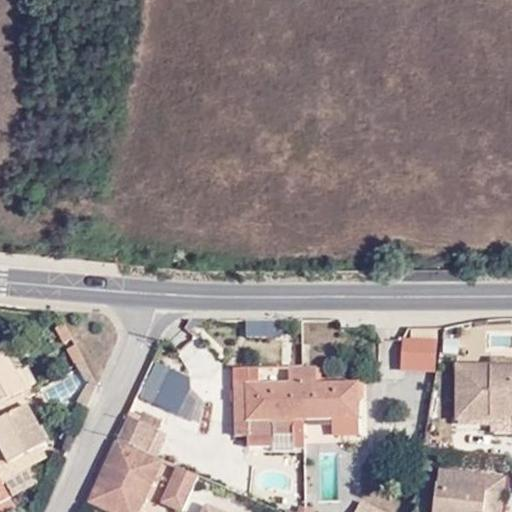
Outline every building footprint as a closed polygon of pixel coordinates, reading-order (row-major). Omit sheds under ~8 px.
[(62,345),(76,337),(68,324),(54,331),(62,345)] [(72,364),(86,355),(79,342),(65,351),(72,364)] [(196,342),(182,361),(202,376),(216,356),(196,342)] [(436,345),(406,344),(407,376),(436,376),(436,345)] [(0,350),(0,407),(26,393),(12,367),(2,349),(0,350)] [(89,359),(82,363),(98,389),(87,409),(95,413),(106,389),(89,359)] [(12,367),(26,393),(35,388),(21,363),(12,367)] [(324,364),(308,365),(310,418),(362,416),(360,379),(325,381),(324,364)] [(495,414),(511,413),(511,364),(466,364),(465,422),(495,423),(495,414)] [(260,420),(292,419),(310,418),(308,365),(294,365),(294,381),(263,382),(262,366),(238,367),(238,383),(240,436),(260,435),(260,420)] [(156,366),(141,398),(196,424),(205,403),(165,385),(171,372),(156,366)] [(62,452),(26,393),(0,407),(0,438),(8,453),(0,458),(0,469),(8,483),(62,452)] [(149,409),(138,404),(122,438),(155,452),(167,423),(147,414),(149,409)] [(511,413),(495,414),(495,423),(511,422),(511,413)] [(363,436),(362,416),(339,417),(340,437),(363,436)] [(260,420),(260,435),(293,435),(292,419),(260,420)] [(122,438),(102,480),(91,503),(112,511),(146,511),(167,468),(152,460),(155,452),(122,438)] [(186,506),(201,472),(182,464),(166,497),(186,506)] [(0,502),(14,494),(8,483),(0,469),(0,502)] [(509,511),(511,498),(492,495),(494,477),(446,470),(441,511),(509,511)] [(511,498),(511,494),(511,478),(494,477),(492,495),(511,498)] [(0,502),(0,511),(6,511),(20,503),(14,494),(0,502)] [(390,511),(391,511),(366,499),(359,511),(390,511)] [(232,511),(233,511),(210,502),(205,511),(232,511)]
